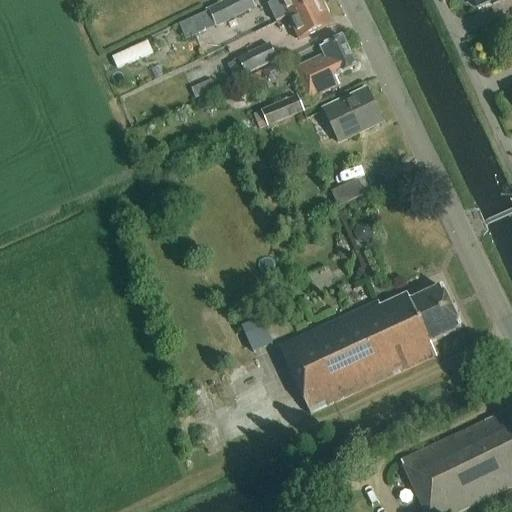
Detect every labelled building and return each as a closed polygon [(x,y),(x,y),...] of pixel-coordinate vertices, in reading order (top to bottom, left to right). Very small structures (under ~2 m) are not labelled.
[(250,0),(230,0),(208,11),(209,13),(217,28),(255,10),(250,0)] [(277,0),(265,6),(273,24),(287,17),(287,18),(322,2),(320,0),(277,0)] [(493,6),(505,0),(473,0),(477,9),(491,2),(493,6)] [(322,2),(287,18),(298,42),(332,26),(328,17),(329,13),(325,5),(322,4),(322,2)] [(217,28),(209,13),(195,19),(201,34),(217,28)] [(343,38),(321,49),(324,56),(296,70),(311,102),(339,88),(334,78),(356,68),(343,38)] [(147,43),(112,59),(117,70),(152,54),(147,43)] [(278,60),(270,45),(227,66),(235,81),(278,60)] [(212,81),(191,89),(196,100),(216,91),(212,81)] [(367,91),(323,112),(339,144),(383,123),(367,91)] [(214,108),(210,98),(198,102),(202,112),(214,108)] [(298,98),(262,113),(269,130),(304,114),(298,98)] [(358,182),(332,194),(340,209),(365,197),(358,182)] [(372,241),(374,234),(371,227),(364,225),(357,228),(354,234),(358,241),(364,243),(372,241)] [(442,289),(411,303),(407,296),(381,308),(379,303),(280,349),(312,417),(438,358),(431,344),(462,330),(442,289)] [(263,352),(282,344),(270,317),(251,325),(263,352)] [(511,411),(401,461),(426,511),(467,511),(511,490),(511,411)]
